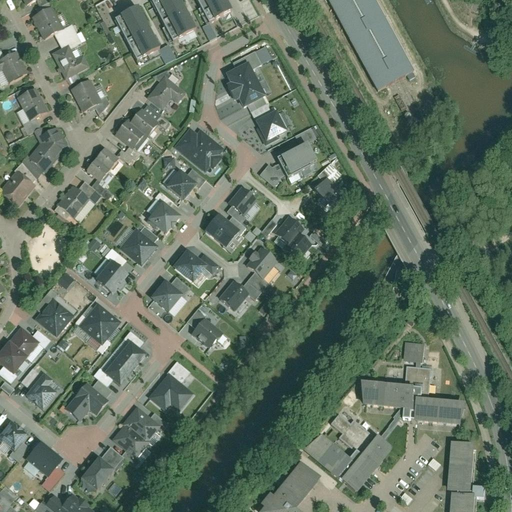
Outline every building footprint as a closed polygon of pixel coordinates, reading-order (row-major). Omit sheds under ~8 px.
[(175,0),(157,0),(150,4),(172,45),(185,38),(194,33),(175,0)] [(221,0),(193,0),(208,27),(229,16),(221,0)] [(325,0),(377,95),(415,75),(373,0),(325,0)] [(49,11),(31,21),(42,43),(61,33),(49,11)] [(136,12),(115,23),(136,64),(158,53),(136,12)] [(70,54),(68,49),(52,57),(65,82),(89,70),(78,50),(70,54)] [(22,79),(11,58),(0,63),(0,73),(1,73),(8,86),(22,79)] [(265,100),(247,67),(225,79),(242,112),(265,100)] [(164,79),(147,100),(162,112),(170,101),(177,106),(185,96),(164,79)] [(98,106),(88,86),(72,93),(82,114),(98,106)] [(44,115),(31,93),(18,100),(30,122),(44,115)] [(127,123),(115,138),(132,152),(143,138),(146,140),(158,126),(141,113),(131,126),(127,123)] [(275,116),(255,126),(265,145),(285,135),(275,116)] [(35,135),(40,147),(29,160),(46,174),(63,153),(50,127),(35,135)] [(293,139),(299,150),(319,140),(313,128),(293,139)] [(189,130),(172,151),(204,177),(209,170),(212,172),(220,161),(217,159),(223,152),(199,132),(196,136),(189,130)] [(314,167),(304,148),(276,162),(286,181),(314,167)] [(102,154),(86,175),(99,185),(115,165),(102,154)] [(283,178),(268,166),(258,178),(273,190),(283,178)] [(31,186),(16,174),(0,195),(0,197),(14,208),(31,186)] [(182,206),(196,189),(179,175),(165,192),(182,206)] [(330,212),(343,197),(327,182),(313,197),(330,212)] [(85,201),(72,191),(56,209),(69,220),(85,201)] [(240,192),(228,208),(244,220),(256,204),(240,192)] [(161,207),(146,225),(152,229),(166,240),(180,222),(161,207)] [(217,218),(205,235),(226,251),(238,234),(217,218)] [(287,220),(273,237),(287,249),(283,254),(297,266),(312,248),(297,237),(302,232),(287,220)] [(135,231),(118,252),(140,270),(157,249),(135,231)] [(250,245),(255,238),(248,234),(243,240),(250,245)] [(93,241),(87,248),(93,253),(99,246),(93,241)] [(259,251),(245,269),(262,283),(277,265),(259,251)] [(187,255),(173,272),(192,287),(204,272),(211,278),(218,269),(203,258),(198,264),(187,255)] [(110,267),(96,285),(112,298),(126,279),(110,267)] [(66,275),(58,283),(65,291),(74,283),(66,275)] [(164,285),(150,304),(168,318),(183,300),(164,285)] [(232,286),(218,304),(233,316),(248,298),(232,286)] [(51,302),(34,323),(56,340),(73,319),(51,302)] [(97,307),(78,330),(101,349),(120,326),(97,307)] [(222,338),(204,323),(192,339),(210,353),(222,338)] [(20,331),(0,355),(0,369),(12,380),(39,346),(20,331)] [(63,353),(71,344),(65,338),(56,347),(63,353)] [(129,347),(104,378),(119,391),(145,359),(129,347)] [(459,428),(461,403),(430,400),(434,368),(409,366),(407,386),(364,382),(362,407),(402,410),(402,416),(415,417),(414,424),(459,428)] [(168,377),(148,402),(165,415),(170,409),(179,417),(194,398),(168,377)] [(43,379),(25,402),(42,415),(55,398),(47,392),(52,386),(43,379)] [(85,387),(63,413),(78,426),(89,413),(97,421),(109,406),(85,387)] [(346,407),(331,427),(343,436),(339,442),(355,455),(336,479),(356,494),(395,445),(346,407)] [(112,445),(136,464),(150,448),(147,445),(159,430),(135,410),(121,428),(124,430),(112,445)] [(25,439),(7,427),(0,436),(0,444),(14,454),(25,439)] [(24,464),(46,482),(61,464),(39,446),(24,464)] [(82,485),(96,496),(123,462),(109,451),(82,485)] [(472,453),(450,451),(447,495),(450,495),(449,511),(470,511),(471,498),(482,499),(482,489),(469,488),(472,453)] [(258,511),(291,511),(314,482),(293,466),(258,511)] [(87,511),(72,498),(64,507),(52,497),(41,509),(44,511),(87,511)]
